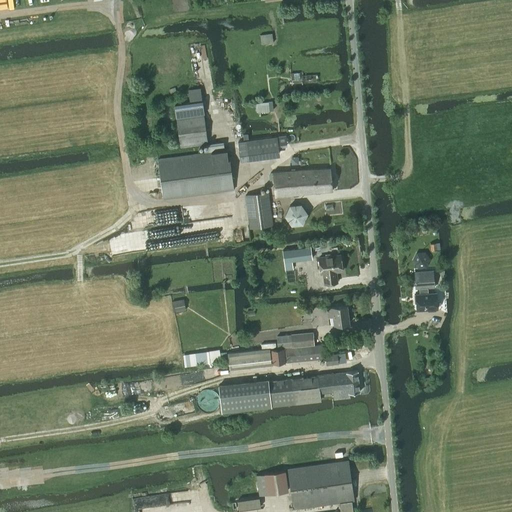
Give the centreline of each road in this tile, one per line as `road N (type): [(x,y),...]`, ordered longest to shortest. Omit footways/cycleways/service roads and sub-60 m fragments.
road 1 (tertiary): [(396,511),(351,0)]
road 2 (track): [(401,0),(410,164),(392,179),(366,180)]
road 3 (track): [(118,0),(117,98),(132,212)]
road 4 (track): [(0,440),(154,422),(151,391)]
road 5 (track): [(0,265),(69,254),(146,206)]
